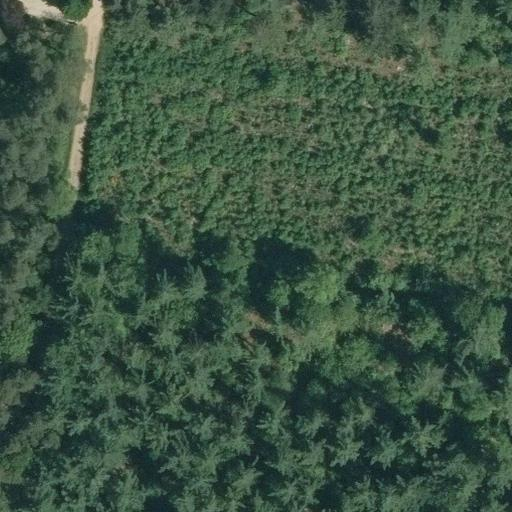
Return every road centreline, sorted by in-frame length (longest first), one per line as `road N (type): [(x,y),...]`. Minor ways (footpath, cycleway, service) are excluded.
road 1 (track): [(8,511),(89,0)]
road 2 (track): [(46,255),(511,299)]
road 3 (track): [(449,293),(420,511)]
